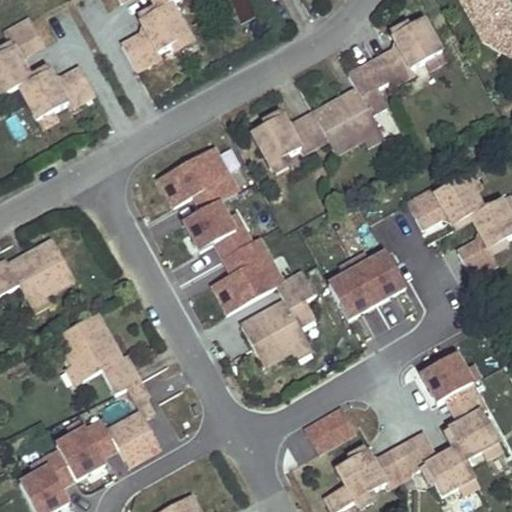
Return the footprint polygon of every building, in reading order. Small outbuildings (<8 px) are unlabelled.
[(117,0),(119,3),(125,0),(150,0),(155,7),(138,18),(140,22),(170,4),(177,0),(117,0)] [(414,0),(423,17),(439,9),(434,0),(414,0)] [(459,0),(483,42),(511,59),(511,20),(508,13),(511,10),(506,0),(459,0)] [(170,4),(140,22),(146,32),(122,46),(136,73),(160,60),(159,55),(172,47),(188,39),(170,4)] [(396,47),(372,60),(388,87),(411,73),(410,70),(426,60),(442,52),(423,19),(409,27),(406,21),(388,31),(396,47)] [(30,22),(9,33),(14,43),(0,50),(0,97),(1,99),(15,91),(48,74),(45,69),(29,78),(20,61),(44,48),(30,22)] [(188,39),(172,47),(177,56),(193,47),(188,39)] [(442,52),(426,60),(432,69),(446,60),(442,52)] [(346,75),(355,89),(371,116),(386,107),(378,92),(388,87),(372,60),(346,75)] [(48,74),(15,91),(34,125),(51,116),(65,108),(67,111),(95,96),(81,71),(54,85),(48,74)] [(355,89),(311,112),(326,140),(335,154),(361,139),(378,130),(371,116),(355,89)] [(416,107),(428,120),(441,108),(429,95),(416,107)] [(262,125),(250,132),(269,166),(286,157),(300,149),(287,125),(279,111),(260,122),(262,125)] [(311,112),(287,125),(300,149),(303,154),(326,140),(311,112)] [(51,116),(34,125),(38,133),(55,124),(51,116)] [(378,130),(361,139),(366,147),(383,138),(378,130)] [(286,157),(269,166),(273,174),(290,164),(286,157)] [(471,173),(464,177),(473,193),(480,189),(471,173)] [(431,189),(407,203),(420,229),(445,215),(453,227),(483,210),(473,193),(464,177),(434,193),(431,189)] [(511,204),(508,197),(500,201),(509,217),(511,215),(511,204)] [(483,210),(453,227),(455,232),(471,223),(480,239),(457,252),(472,280),(498,267),(493,256),(509,247),(506,241),(511,238),(511,221),(509,217),(500,201),(483,210)] [(4,260),(0,262),(0,297),(18,288),(28,305),(45,296),(73,281),(52,241),(8,266),(4,260)] [(283,303),(240,327),(263,368),(290,353),(307,344),(299,329),(314,321),(304,303),(315,297),(301,273),(274,287),(283,303)] [(45,296),(28,305),(33,314),(50,304),(45,296)] [(96,317),(57,339),(73,366),(82,382),(101,371),(115,396),(127,390),(141,382),(127,358),(121,362),(96,317)] [(307,344),(290,353),(295,360),(311,351),(307,344)] [(73,366),(65,370),(75,386),(82,382),(73,366)] [(141,382),(127,390),(137,406),(145,401),(150,399),(141,382)] [(459,425),(449,431),(466,463),(482,454),(499,445),(482,414),(486,411),(473,388),(447,402),(459,425)] [(145,401),(137,406),(140,413),(145,421),(153,416),(145,401)] [(140,413),(107,431),(123,460),(156,442),(145,421),(140,413)] [(315,455),(354,438),(344,415),(306,432),(315,455)] [(423,436),(392,452),(407,479),(419,472),(428,488),(433,486),(442,498),(459,489),(475,480),(466,463),(449,431),(444,433),(453,451),(437,461),(423,436)] [(85,433),(56,447),(73,482),(103,467),(85,433)] [(156,442),(123,460),(128,469),(161,450),(156,442)] [(499,445),(482,454),(488,463),(503,454),(499,445)] [(346,488),(325,499),(331,511),(339,511),(355,504),(372,494),(387,486),(389,490),(407,479),(392,452),(374,463),(366,450),(348,459),(351,463),(338,471),(346,488)] [(60,458),(16,479),(31,511),(53,511),(80,500),(60,458)] [(475,480),(459,489),(463,498),(480,488),(475,480)] [(372,494),(355,504),(359,511),(376,501),(372,494)] [(197,511),(189,497),(160,511),(197,511)]
